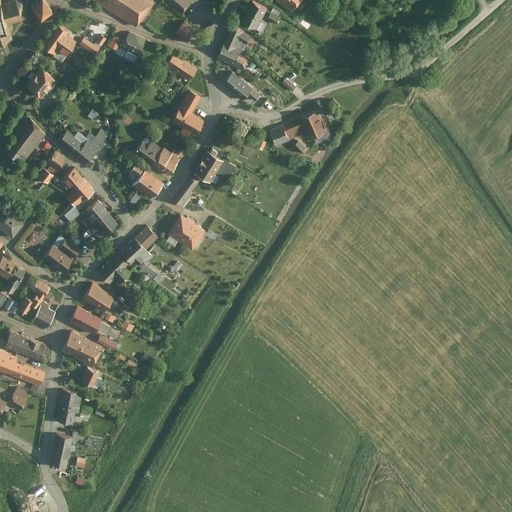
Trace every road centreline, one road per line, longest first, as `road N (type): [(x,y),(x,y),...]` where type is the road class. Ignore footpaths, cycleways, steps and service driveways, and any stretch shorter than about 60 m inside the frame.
road 1 (residential): [(503,0),(412,73),(339,85),(270,118),(216,101)]
road 2 (residential): [(2,79),(134,226)]
road 3 (residential): [(134,226),(191,161),(213,124),(216,101)]
road 4 (residential): [(61,4),(177,46),(205,48)]
road 5 (residential): [(45,458),(57,338)]
